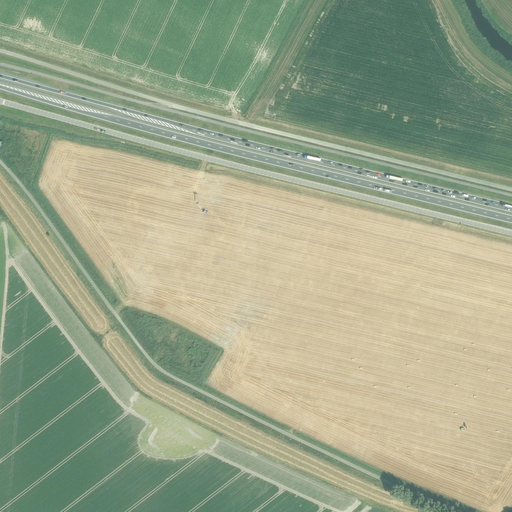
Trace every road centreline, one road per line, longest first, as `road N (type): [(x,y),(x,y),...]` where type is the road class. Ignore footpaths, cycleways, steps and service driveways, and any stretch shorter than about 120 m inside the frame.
road 1 (unclassified): [(457,511),(160,370),(0,161)]
road 2 (unclassified): [(511,187),(0,51)]
road 3 (unclassified): [(0,101),(511,236)]
road 4 (trunk): [(0,87),(511,219)]
road 5 (trunk): [(511,208),(0,76)]
